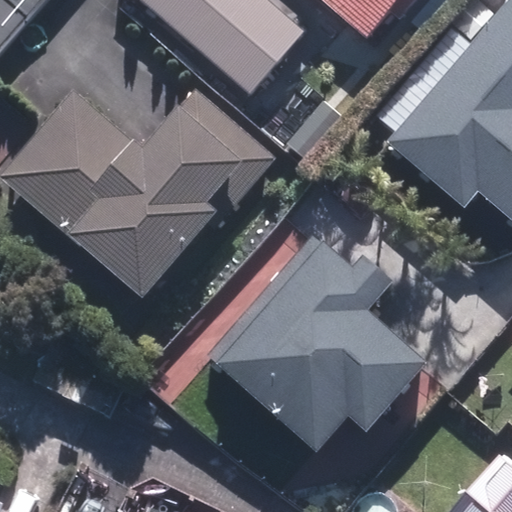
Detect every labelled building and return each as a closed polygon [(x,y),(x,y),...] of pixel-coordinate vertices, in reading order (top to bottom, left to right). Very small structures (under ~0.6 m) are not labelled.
[(0,0),(0,50),(44,0),(0,0)] [(127,0),(238,97),(294,32),(284,25),(293,15),(274,0),(127,0)] [(304,0),(353,42),(377,13),(385,22),(404,0),(304,0)] [(51,238),(126,302),(200,213),(191,205),(213,179),(235,197),(266,161),(186,93),(167,116),(158,109),(128,145),(63,91),(0,165),(0,184),(55,233),(51,238)] [(279,146),(298,164),(338,121),(319,102),(279,146)] [(294,197),(437,322),(509,240),(365,117),(294,197)] [(511,316),(493,339),(511,355),(511,316)] [(343,415),(387,451),(458,365),(413,328),(343,415)] [(511,511),(511,485),(479,460),(438,511),(511,511)]
